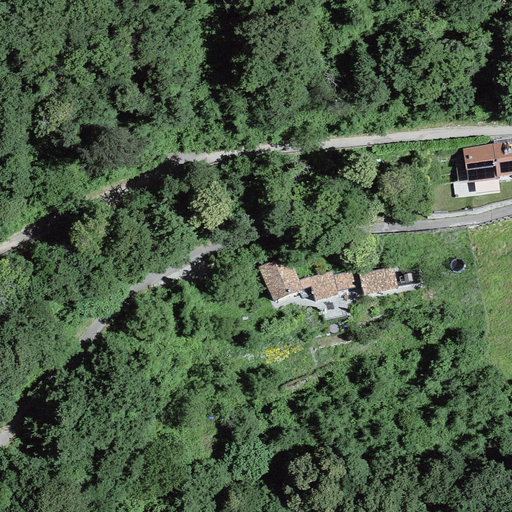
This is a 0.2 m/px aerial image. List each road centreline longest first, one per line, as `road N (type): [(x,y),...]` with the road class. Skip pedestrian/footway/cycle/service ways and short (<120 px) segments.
road 1 (unclassified): [(0,440),(117,303),(201,251),(511,210)]
road 2 (unclassified): [(511,131),(287,147),(191,163),(0,250)]
